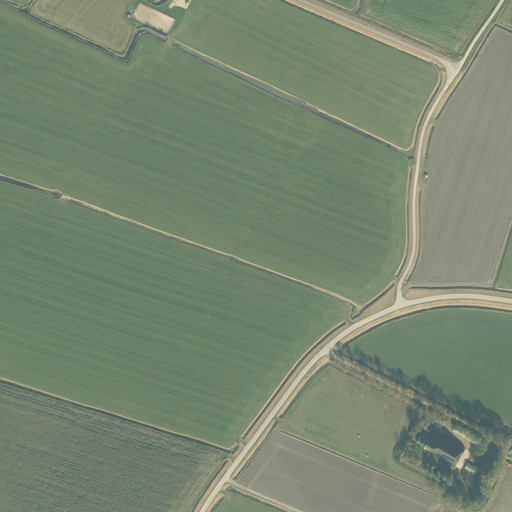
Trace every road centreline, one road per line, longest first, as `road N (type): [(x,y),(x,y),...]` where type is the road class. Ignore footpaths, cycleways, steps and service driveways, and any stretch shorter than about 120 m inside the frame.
road 1 (tertiary): [(202,511),(306,367),(352,327),(401,305)]
road 2 (unclassified): [(401,305),(423,127),(456,72)]
road 3 (unclassified): [(456,72),(300,0)]
